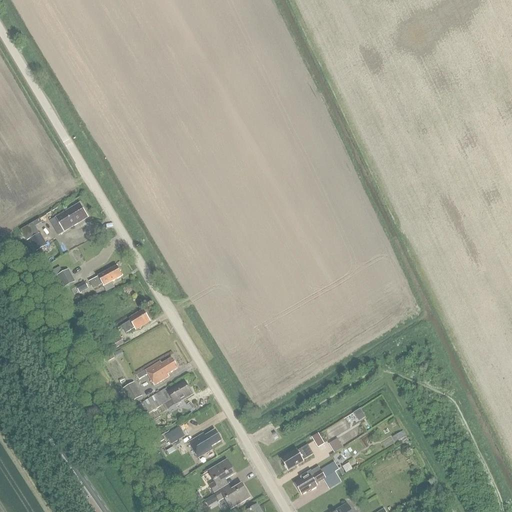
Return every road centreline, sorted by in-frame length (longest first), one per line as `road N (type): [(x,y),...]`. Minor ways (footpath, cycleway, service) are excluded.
road 1 (unclassified): [(286,511),(0,30)]
road 2 (primary): [(97,511),(0,360)]
